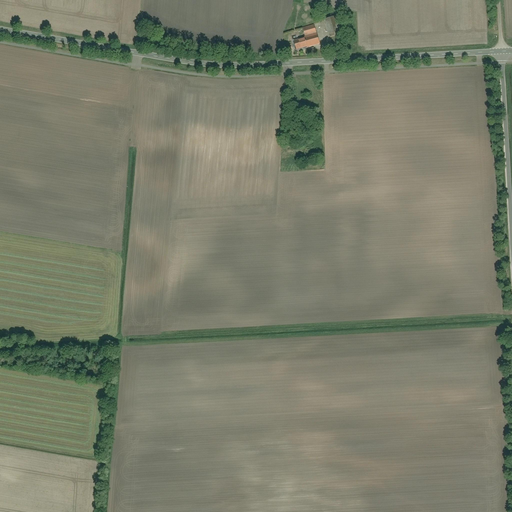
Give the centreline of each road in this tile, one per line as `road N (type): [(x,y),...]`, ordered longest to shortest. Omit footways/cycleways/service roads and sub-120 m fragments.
road 1 (tertiary): [(0,29),(210,64),(501,51)]
road 2 (unclassified): [(501,51),(511,250)]
